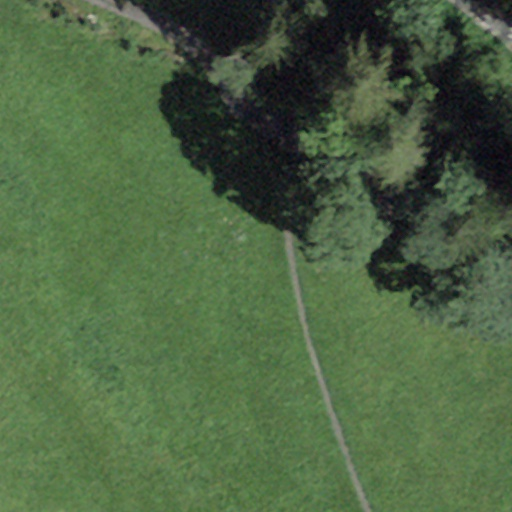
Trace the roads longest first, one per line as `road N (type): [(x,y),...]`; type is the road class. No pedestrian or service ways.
road 1 (track): [(115,0),(190,44),(337,168)]
road 2 (unclassified): [(273,0),(337,168),(391,201)]
road 3 (residential): [(511,268),(391,201)]
